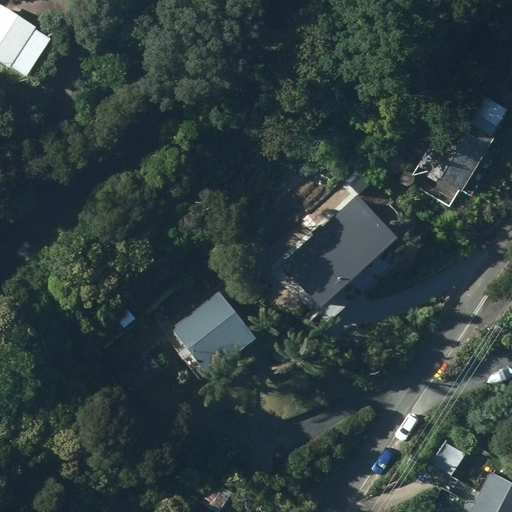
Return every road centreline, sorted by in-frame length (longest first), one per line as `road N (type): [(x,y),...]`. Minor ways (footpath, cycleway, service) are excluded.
road 1 (residential): [(0,267),(189,80),(286,0)]
road 2 (unclassified): [(326,511),(511,241)]
